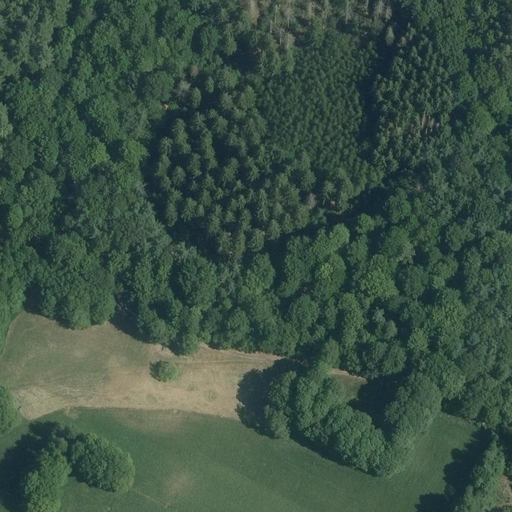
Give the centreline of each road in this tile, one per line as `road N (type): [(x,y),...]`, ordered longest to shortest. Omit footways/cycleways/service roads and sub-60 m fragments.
road 1 (track): [(2,240),(218,346),(419,383)]
road 2 (track): [(0,246),(76,55),(121,0)]
road 3 (track): [(410,0),(459,57),(511,191)]
